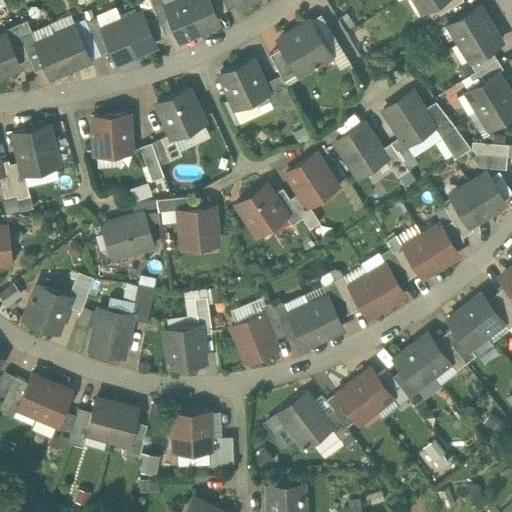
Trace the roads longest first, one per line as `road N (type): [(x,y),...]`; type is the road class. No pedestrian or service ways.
road 1 (residential): [(511,226),(461,279),(371,338),(304,368),(235,385),(126,378),(70,363),(0,327)]
road 2 (residential): [(0,104),(64,97),(198,57),(289,0)]
